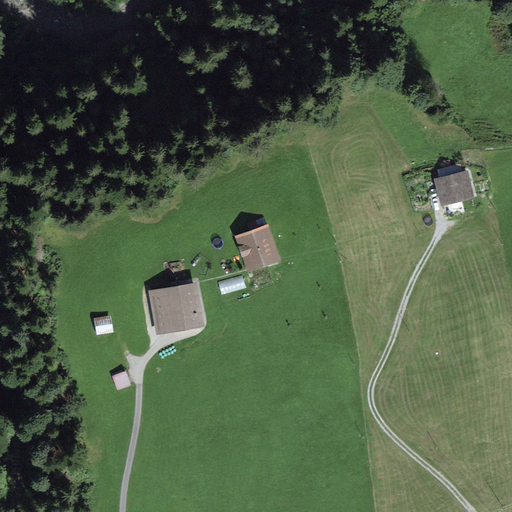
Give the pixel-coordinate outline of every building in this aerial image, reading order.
[(473,196),(466,169),(433,177),(440,204),(473,196)] [(280,258),(267,222),(234,234),(247,270),(280,258)] [(204,325),(195,280),(147,289),(156,334),(204,325)] [(112,332),(110,315),(93,317),(96,335),(112,332)] [(116,389),(130,384),(125,370),(111,375),(116,389)]
